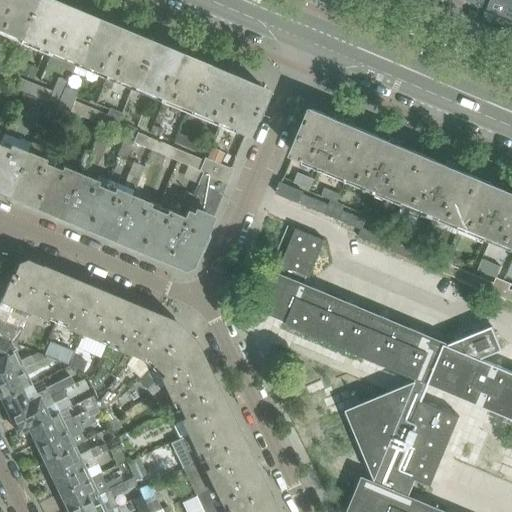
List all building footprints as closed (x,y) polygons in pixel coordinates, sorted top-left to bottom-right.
[(0,0),(0,29),(19,38),(35,0),(0,0)] [(76,61),(94,19),(72,9),(59,4),(49,0),(35,0),(19,38),(76,61)] [(511,0),(488,0),(484,10),(511,22),(511,0)] [(132,85),(150,42),(94,19),(76,61),(132,85)] [(189,108),(207,66),(150,42),(132,85),(189,108)] [(0,81),(2,83),(11,61),(0,55),(0,81)] [(33,80),(37,69),(23,63),(18,74),(33,80)] [(246,133),(264,90),(207,66),(189,108),(220,121),(246,133)] [(17,91),(21,80),(16,78),(11,88),(17,91)] [(60,97),(66,82),(57,78),(51,92),(47,102),(56,105),(60,97)] [(23,93),(27,83),(21,80),(17,91),(19,92),(23,93)] [(28,95),(33,85),(27,83),(23,93),(28,95)] [(35,98),(39,87),(33,85),(28,95),(35,98)] [(41,100),(45,90),(39,87),(35,98),(41,100)] [(73,102),(77,93),(64,88),(60,97),(56,105),(55,107),(69,112),(73,102)] [(47,102),(51,92),(45,90),(41,100),(47,103),(47,102)] [(74,115),(79,104),(73,102),(69,112),(74,115)] [(80,117),(84,106),(79,104),(74,115),(80,117)] [(58,127),(64,112),(49,105),(42,120),(58,127)] [(85,119),(89,109),(84,106),(80,117),(85,119)] [(91,121),(95,111),(89,109),(85,119),(91,121)] [(115,131),(121,114),(109,109),(106,115),(102,126),(115,131)] [(349,177),(367,133),(313,110),(311,111),(293,154),(312,161),(349,177)] [(96,124),(101,113),(95,111),(91,121),(96,124)] [(102,126),(106,115),(101,113),(96,124),(99,125),(102,126)] [(132,139),(136,130),(128,126),(124,135),(132,139)] [(161,138),(164,131),(152,126),(150,133),(161,138)] [(138,146),(142,136),(136,133),(132,143),(138,146)] [(404,200),(422,156),(367,133),(349,177),(404,200)] [(203,145),(178,134),(174,143),(199,154),(203,145)] [(144,148),(148,138),(144,136),(142,136),(138,146),(140,147),(144,148)] [(150,151),(154,141),(148,138),(144,148),(150,151)] [(156,153),(160,143),(154,141),(150,151),(156,153)] [(0,191),(34,206),(55,154),(31,143),(27,151),(9,143),(7,147),(0,144),(0,191)] [(162,156),(166,146),(160,143),(156,153),(162,156)] [(167,158),(172,148),(166,146),(162,156),(166,158),(167,158)] [(173,161),(177,150),(172,148),(167,158),(173,161)] [(224,183),(230,169),(219,164),(224,154),(210,148),(206,159),(204,158),(202,161),(198,172),(201,173),(224,183)] [(178,163),(182,152),(177,150),(173,161),(176,162),(178,163)] [(81,169),(88,153),(84,151),(77,168),(81,169)] [(183,165),(187,154),(182,152),(178,163),(183,165)] [(87,228),(104,188),(96,184),(97,181),(62,166),(61,170),(52,166),(56,155),(55,154),(34,206),(87,228)] [(188,167),(192,157),(187,154),(183,165),(188,167)] [(461,224),(479,180),(422,156),(404,200),(461,224)] [(193,169),(197,159),(192,157),(188,167),(193,169)] [(198,172),(202,161),(197,159),(193,169),(198,172)] [(139,250),(156,209),(147,206),(148,202),(138,198),(146,180),(151,167),(145,165),(138,180),(131,178),(125,192),(114,188),(113,192),(104,188),(87,228),(139,250)] [(224,183),(201,173),(197,182),(191,196),(188,206),(211,216),(221,192),(224,183)] [(309,190),(313,181),(302,177),(298,186),(309,190)] [(511,245),(511,193),(479,180),(461,224),(493,237),(511,245)] [(302,195),(303,193),(302,193),(281,183),(276,195),(298,204),(302,195)] [(336,204),(340,195),(324,189),(321,197),(330,201),(336,203),(336,204)] [(190,265),(211,216),(188,206),(191,196),(185,193),(179,206),(170,202),(167,210),(166,210),(165,213),(156,209),(139,250),(183,268),(190,265)] [(304,206),(308,197),(302,195),(298,204),(304,206)] [(309,209),(313,199),(308,198),(308,197),(304,206),(304,207),(309,209)] [(378,208),(382,200),(375,197),(372,205),(378,208)] [(314,211),(318,201),(313,199),(309,209),(314,211)] [(319,213),(323,204),(318,201),(314,211),(319,213)] [(331,218),(337,204),(336,204),(336,203),(330,201),(328,206),(324,215),(331,218)] [(324,215),(328,206),(323,204),(319,213),(324,215)] [(338,221),(342,212),(344,207),(337,204),(331,218),(338,221)] [(346,224),(350,215),(342,212),(338,221),(346,224)] [(353,227),(357,218),(350,215),(346,224),(353,227)] [(362,229),(365,221),(357,218),(353,227),(361,231),(362,229)] [(511,418),(511,372),(483,360),(482,358),(501,350),(492,327),(447,346),(445,345),(446,344),(302,284),(306,276),(310,277),(325,241),(296,229),(281,265),(283,266),(279,275),(269,271),(254,307),(288,321),(286,325),(416,379),(415,382),(346,410),(374,480),(373,483),(363,478),(348,511),(444,511),(408,497),(415,479),(431,486),(452,434),(464,438),(484,430),(492,410),(511,418)] [(364,241),(368,231),(362,229),(361,231),(357,238),(359,239),(364,241)] [(370,244),(374,234),(368,231),(364,241),(370,244)] [(384,249),(390,235),(383,232),(380,237),(376,246),(384,249)] [(376,246),(380,237),(374,234),(370,244),(376,246)] [(391,252),(395,243),(397,237),(390,235),(384,249),(387,251),(391,252)] [(398,255),(402,246),(395,243),(391,252),(398,255)] [(405,258),(409,249),(402,246),(398,255),(405,258)] [(412,261),(416,252),(409,249),(405,258),(412,261)] [(419,264),(423,255),(416,252),(412,261),(419,264)] [(426,267),(430,257),(423,255),(419,264),(426,267)] [(440,273),(447,259),(439,255),(437,260),(433,270),(440,273)] [(433,270),(437,260),(430,257),(426,267),(433,270)] [(448,276),(452,267),(454,262),(447,259),(440,273),(448,276)] [(57,318),(73,280),(51,270),(42,266),(41,268),(26,261),(18,264),(13,276),(11,275),(1,299),(30,311),(46,318),(48,314),(57,318)] [(454,279),(458,269),(452,267),(448,276),(454,279)] [(461,282),(465,272),(458,269),(454,279),(461,282)] [(467,284),(472,275),(465,272),(461,282),(467,284)] [(475,287),(479,278),(472,275),(467,284),(475,287)] [(482,291),(486,281),(479,278),(475,287),(482,291)] [(497,297),(503,282),(496,279),(493,284),(489,294),(497,297)] [(108,340),(124,301),(73,280),(57,318),(66,322),(65,325),(98,339),(100,336),(108,340)] [(489,294),(493,284),(486,281),(482,291),(489,294)] [(505,300),(509,290),(511,285),(503,282),(497,297),(505,300)] [(153,362),(183,331),(173,322),(124,301),(108,340),(118,343),(116,347),(145,359),(146,356),(153,362)] [(29,335),(21,332),(22,328),(16,326),(13,332),(0,326),(0,338),(8,342),(15,345),(16,343),(25,347),(29,335)] [(216,390),(206,368),(193,342),(183,331),(153,362),(160,368),(158,370),(172,399),(176,397),(181,407),(216,390)] [(8,342),(0,338),(0,357),(13,352),(8,342)] [(49,343),(43,356),(45,357),(55,361),(67,366),(72,353),(49,343)] [(0,379),(45,358),(37,353),(18,363),(13,352),(0,357),(0,379)] [(81,372),(85,361),(73,356),(68,367),(81,372)] [(122,370),(125,366),(129,361),(123,357),(116,366),(122,370)] [(29,386),(25,377),(55,362),(45,358),(0,379),(0,398),(1,400),(29,386)] [(9,416),(62,390),(63,390),(59,382),(46,388),(46,389),(33,395),(29,386),(1,400),(9,416)] [(59,412),(54,403),(66,397),(62,390),(9,416),(17,433),(28,427),(57,413),(59,412)] [(241,440),(230,418),(216,390),(181,407),(186,416),(181,418),(197,451),(201,448),(205,457),(241,440)] [(109,407),(115,400),(111,396),(105,402),(102,398),(97,405),(101,413),(109,407)] [(116,417),(109,407),(101,413),(106,424),(113,419),(116,417)] [(36,444),(84,421),(87,419),(83,413),(73,418),(73,417),(62,422),(57,413),(28,427),(36,444)] [(120,429),(115,421),(113,419),(106,424),(113,433),(120,429)] [(73,446),(69,437),(80,432),(79,431),(87,427),(84,421),(36,444),(43,460),(73,446)] [(134,452),(129,439),(122,443),(127,455),(134,452)] [(222,511),(265,491),(255,469),(241,440),(205,457),(209,466),(205,468),(213,485),(194,495),(202,511),(222,511)] [(52,477),(100,454),(97,447),(89,451),(88,450),(78,455),(73,446),(43,460),(52,477)] [(124,461),(117,447),(109,450),(116,465),(124,461)] [(102,457),(100,454),(52,477),(60,493),(89,480),(101,474),(96,464),(95,465),(94,461),(102,457)] [(146,475),(138,459),(138,458),(126,463),(134,481),(146,475)] [(68,510),(123,483),(120,477),(105,484),(104,483),(94,488),(89,480),(60,493),(68,510)] [(104,511),(116,507),(111,498),(126,491),(126,490),(135,486),(132,479),(123,483),(68,510),(68,511),(104,511)] [(158,511),(160,511),(149,485),(138,489),(147,511),(158,511)] [(275,511),(265,491),(222,511),(275,511)] [(146,511),(140,496),(132,500),(137,511),(146,511)]
